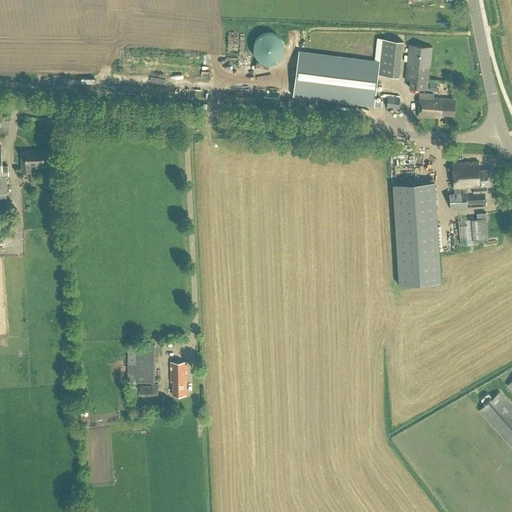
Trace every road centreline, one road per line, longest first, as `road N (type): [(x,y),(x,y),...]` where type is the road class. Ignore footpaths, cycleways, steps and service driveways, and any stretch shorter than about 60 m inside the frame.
road 1 (unclassified): [(501,134),(451,138),(0,105)]
road 2 (tertiary): [(501,134),(472,0)]
